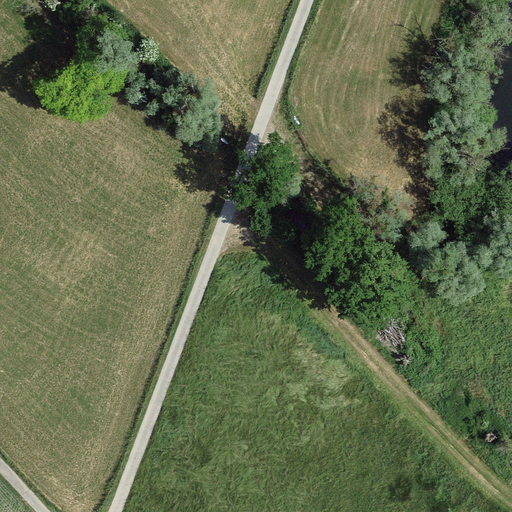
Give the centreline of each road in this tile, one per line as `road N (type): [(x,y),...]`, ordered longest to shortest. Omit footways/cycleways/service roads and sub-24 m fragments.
road 1 (track): [(116,511),(309,0)]
road 2 (track): [(230,217),(511,496)]
road 3 (track): [(269,109),(323,192),(447,307)]
